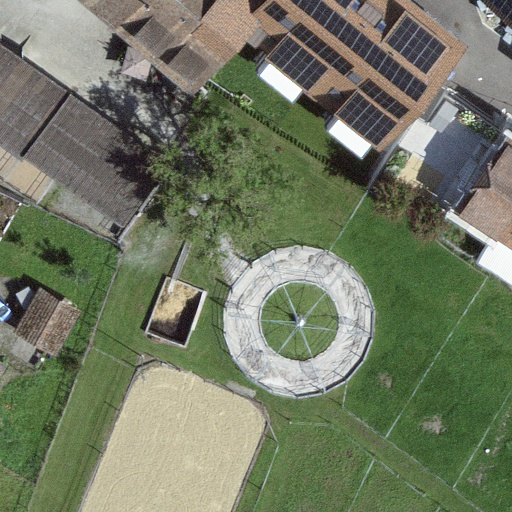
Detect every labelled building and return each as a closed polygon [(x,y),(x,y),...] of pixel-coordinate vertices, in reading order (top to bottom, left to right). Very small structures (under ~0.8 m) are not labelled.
[(332,8),(322,0),(113,0),(212,86),(269,22),(298,47),(332,8)] [(171,152),(0,28),(0,125),(125,216),(171,152)] [(511,156),(477,206),(511,230),(511,156)] [(92,313),(54,289),(28,329),(66,353),(92,313)] [(0,395),(19,361),(0,350),(0,395)]
